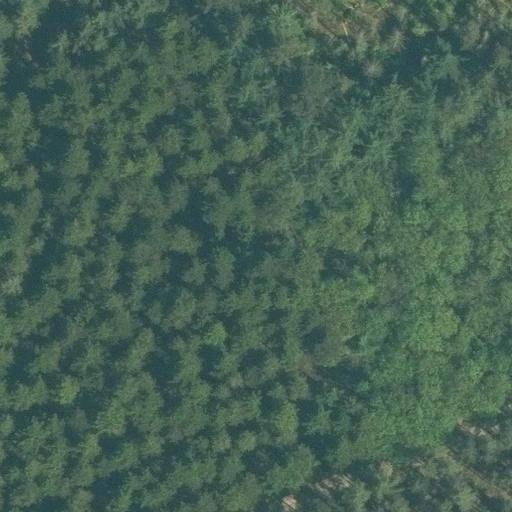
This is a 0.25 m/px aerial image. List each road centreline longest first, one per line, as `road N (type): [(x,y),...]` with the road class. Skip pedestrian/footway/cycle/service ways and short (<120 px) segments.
road 1 (track): [(285,511),(511,416)]
road 2 (track): [(0,79),(206,0)]
